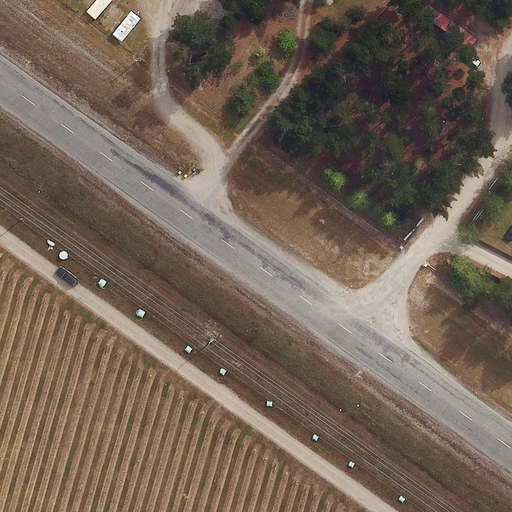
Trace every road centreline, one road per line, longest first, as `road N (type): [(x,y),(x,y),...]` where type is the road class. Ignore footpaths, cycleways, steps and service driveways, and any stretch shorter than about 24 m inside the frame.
road 1 (residential): [(0,78),(511,448)]
road 2 (track): [(391,511),(0,222)]
